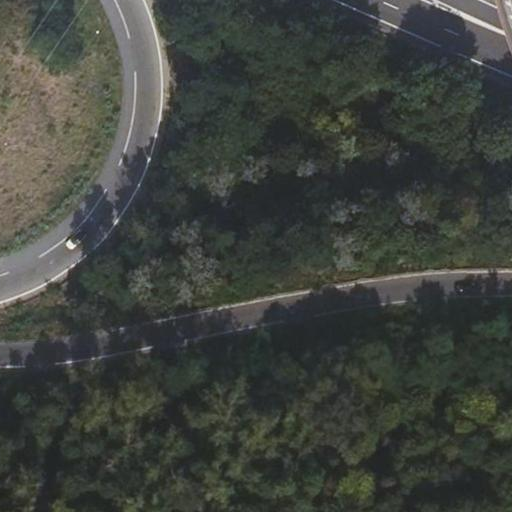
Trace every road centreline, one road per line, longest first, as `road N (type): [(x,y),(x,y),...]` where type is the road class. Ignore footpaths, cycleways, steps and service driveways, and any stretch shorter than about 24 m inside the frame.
road 1 (motorway): [(0,351),(65,354),(402,296),(511,289)]
road 2 (motorway): [(127,0),(149,80),(127,181),(83,239),(0,289)]
road 3 (motorway): [(383,0),(511,52)]
